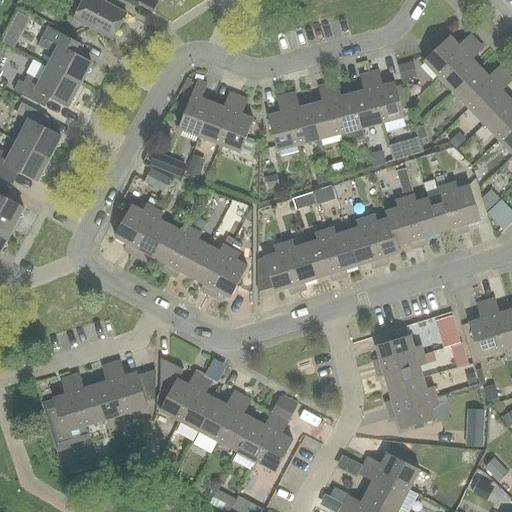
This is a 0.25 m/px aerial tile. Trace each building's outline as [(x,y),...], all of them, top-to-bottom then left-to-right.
[(114,40),(127,14),(100,0),(84,0),(75,19),(114,40)] [(139,0),(139,1),(154,9),(158,0),(139,0)] [(18,14),(13,23),(24,29),(29,20),(18,14)] [(81,85),(92,63),(70,51),(75,41),(49,27),(39,46),(56,55),(49,68),(81,85)] [(440,78),(477,42),(471,35),(460,46),(451,37),(425,62),(440,78)] [(455,94),(481,69),(473,60),(484,49),(477,42),(440,78),(455,94)] [(421,57),(404,63),(412,85),(429,79),(421,57)] [(470,109),(507,74),(501,67),(489,77),(481,69),(455,94),(470,109)] [(69,107),(81,85),(49,68),(42,82),(29,76),(25,84),(20,81),(15,92),(41,106),(46,96),(69,107)] [(384,124),(405,118),(396,83),(384,86),(380,71),(370,74),(384,124)] [(363,129),(384,124),(370,74),(361,76),(365,91),(354,95),(363,129)] [(485,125),(511,100),(503,91),(511,82),(511,78),(507,74),(470,109),(485,125)] [(201,138),(214,104),(203,100),(208,85),(198,81),(180,130),(201,138)] [(365,137),(363,129),(354,95),(342,98),(338,82),(329,85),(342,135),(344,142),(365,137)] [(321,140),(342,135),(329,85),(319,87),(323,102),(312,105),(321,140)] [(321,140),(312,105),(300,108),(296,93),(287,96),(300,146),(321,140)] [(221,145),(239,97),(230,94),(225,108),(214,104),(201,138),(221,145)] [(279,151),(300,146),(287,96),(278,98),(282,113),(270,117),(279,151)] [(248,137),(255,120),(243,115),(249,101),(239,97),(221,145),(242,153),(248,137)] [(500,141),(511,128),(511,101),(511,100),(485,125),(500,141)] [(50,159),(62,137),(40,125),(45,115),(23,104),(17,114),(30,121),(18,143),(50,159)] [(424,127),(416,129),(418,139),(427,136),(424,127)] [(511,153),(511,128),(500,141),(511,153)] [(459,133),(449,143),(456,150),(466,140),(459,133)] [(248,137),(242,153),(249,156),(255,140),(248,137)] [(418,139),(404,143),(408,158),(420,154),(423,153),(418,139)] [(39,182),(50,159),(18,143),(11,156),(0,150),(0,177),(9,183),(16,170),(39,182)] [(155,153),(150,166),(180,178),(185,165),(155,153)] [(189,167),(186,176),(195,179),(198,180),(202,170),(190,166),(189,167)] [(172,179),(153,169),(146,183),(165,193),(172,179)] [(407,170),(398,173),(401,183),(410,180),(407,170)] [(327,175),(316,178),(319,186),(330,182),(327,175)] [(276,176),(265,179),(268,190),(279,187),(276,176)] [(0,223),(13,230),(25,208),(2,196),(7,186),(0,182),(0,223)] [(447,186),(462,234),(470,232),(468,225),(481,221),(471,186),(459,190),(456,183),(447,186)] [(454,237),(462,234),(447,186),(438,189),(440,196),(429,199),(439,234),(452,230),(454,237)] [(332,187),(319,191),(323,205),(336,201),(332,187)] [(439,234),(429,199),(417,203),(415,196),(406,199),(421,247),(429,245),(427,238),(439,234)] [(151,199),(147,205),(156,210),(159,204),(151,199)] [(413,250),(421,247),(406,199),(397,202),(399,209),(387,213),(389,219),(390,219),(398,247),(399,247),(411,243),(413,250)] [(132,254),(156,210),(147,205),(144,212),(133,206),(116,238),(128,244),(125,251),(132,254)] [(498,224),(507,215),(499,206),(489,215),(498,224)] [(155,258),(171,226),(161,221),(164,215),(156,210),(132,254),(140,258),(143,252),(155,258)] [(390,219),(389,219),(378,223),(376,216),(367,219),(382,267),(390,264),(388,257),(401,253),(399,247),(398,247),(390,219)] [(374,269),(382,267),(367,219),(357,222),(360,229),(348,232),(359,266),(372,263),(374,269)] [(199,220),(194,230),(203,235),(208,225),(199,220)] [(0,251),(1,252),(13,230),(0,223),(0,251)] [(170,275),(194,230),(185,226),(182,232),(171,226),(155,258),(166,264),(163,271),(170,275)] [(359,266),(348,232),(337,236),(335,229),(325,232),(341,280),(349,277),(347,270),(359,266)] [(193,278),(210,247),(199,241),(203,235),(194,230),(170,275),(178,279),(181,272),(193,278)] [(333,282),(341,280),(325,232),(316,235),(318,242),(307,245),(318,279),(330,275),(333,282)] [(318,279),(307,245),(296,249),(294,242),(284,245),(299,293),(308,290),(305,283),(318,279)] [(291,295),(299,293),(284,245),(275,248),(277,254),(258,260),(258,293),(275,289),(276,292),(289,288),(291,295)] [(209,295),(232,250),(223,246),(220,252),(210,247),(193,278),(204,285),(201,291),(209,295)] [(232,299),(248,267),(237,261),(241,255),(232,250),(209,295),(216,299),(219,293),(232,299)] [(511,348),(511,310),(511,311),(501,314),(496,299),(487,302),(502,352),(511,348)] [(481,358),(502,352),(487,302),(477,305),(482,320),(470,324),(481,358)] [(458,335),(441,340),(444,350),(461,345),(458,335)] [(376,370),(424,356),(422,346),(415,348),(411,336),(377,347),(381,360),(374,362),(376,370)] [(389,389),(424,378),(420,367),(427,365),(424,356),(376,370),(379,378),(386,376),(389,389)] [(181,422),(205,376),(196,372),(189,386),(179,380),(184,370),(159,359),(158,398),(166,402),(161,412),(181,422)] [(127,414),(149,407),(147,403),(155,400),(156,372),(139,377),(138,373),(126,377),(121,362),(112,365),(127,414)] [(107,420),(127,414),(112,365),(103,368),(108,382),(96,386),(107,420)] [(474,373),(466,375),(469,386),(477,383),(474,373)] [(107,420),(96,386),(85,390),(80,375),(71,378),(87,427),(107,420)] [(200,432),(217,400),(206,395),(214,381),(205,376),(181,422),(200,432)] [(87,427),(71,378),(62,381),(66,395),(54,399),(59,414),(47,418),(58,453),(71,449),(70,446),(89,440),(85,427),(87,427)] [(389,411),(437,397),(434,388),(427,390),(424,378),(389,389),(393,401),(386,403),(389,411)] [(501,397),(497,387),(486,391),(489,401),(501,397)] [(219,442),(243,397),(235,392),(227,406),(217,400),(200,432),(219,442)] [(238,452),(255,421),(245,415),(252,401),(243,397),(219,442),(238,452)] [(433,408),(440,406),(437,397),(389,411),(391,419),(398,417),(402,431),(436,420),(433,408)] [(281,417),(289,403),(280,398),(273,412),(281,417)] [(281,417),(290,421),(298,407),(289,403),(281,417)] [(252,472),(257,462),(281,417),(273,412),(266,426),(255,421),(238,452),(233,462),(252,472)] [(483,451),(485,415),(469,414),(467,450),(483,451)] [(283,435),(290,421),(281,417),(257,462),(277,473),(294,441),(283,435)] [(135,443),(126,446),(129,455),(137,452),(135,443)] [(410,490),(420,470),(388,454),(383,465),(369,458),(364,466),(410,490)] [(487,462),(479,471),(494,484),(502,474),(487,462)] [(410,511),(420,495),(410,490),(364,466),(360,475),(374,482),(368,493),(400,509),(405,511),(410,511)] [(476,477),(469,493),(488,502),(495,487),(476,477)] [(334,488),(329,497),(344,505),(349,496),(334,488)] [(358,511),(398,511),(400,509),(368,493),(363,503),(349,496),(344,505),(358,511)] [(248,495),(240,503),(248,511),(264,511),(265,511),(248,495)]
